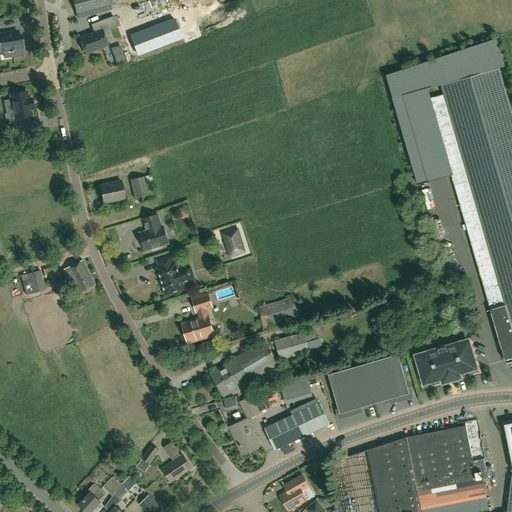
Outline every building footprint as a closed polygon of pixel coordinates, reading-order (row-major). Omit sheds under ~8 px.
[(117,0),(72,0),(78,18),(89,15),(88,13),(110,8),(119,5),(117,0)] [(85,53),(107,45),(101,30),(79,38),(85,53)] [(22,47),(20,36),(18,36),(18,31),(0,34),(0,43),(1,51),(10,50),(10,53),(12,52),(12,56),(22,55),(20,48),(22,47)] [(130,43),(133,53),(164,41),(161,32),(130,43)] [(511,111),(499,68),(505,66),(497,39),(387,75),(393,98),(404,136),(418,185),(428,182),(452,175),(505,358),(511,355),(511,111)] [(112,48),(114,56),(122,53),(119,45),(112,48)] [(28,99),(26,91),(11,95),(16,122),(3,125),(5,133),(26,128),(24,121),(22,121),(22,118),(31,116),(30,109),(34,109),(31,98),(28,99)] [(134,198),(148,194),(144,176),(130,179),(134,198)] [(104,203),(124,199),(120,180),(99,184),(104,203)] [(161,227),(157,215),(146,219),(149,231),(140,234),(141,238),(140,239),(142,246),(144,245),(145,250),(152,248),(152,250),(162,247),(160,241),(167,239),(163,226),(161,227)] [(221,233),(229,258),(246,252),(238,227),(221,233)] [(173,264),(171,256),(158,260),(160,268),(158,268),(166,293),(179,289),(178,284),(188,281),(184,269),(178,271),(175,263),(173,264)] [(75,294),(95,285),(82,260),(63,270),(75,294)] [(40,271),(27,274),(28,279),(32,293),(45,289),(40,271)] [(188,343),(213,335),(206,309),(212,307),(208,294),(192,298),(198,319),(182,323),(188,343)] [(265,325),(297,316),(291,298),(260,308),(265,325)] [(280,360),(309,352),(307,342),(317,339),(314,330),(275,340),(280,360)] [(224,396),(279,364),(265,341),(210,373),(224,396)] [(477,372),(468,344),(448,350),(447,348),(438,351),(439,352),(418,358),(426,387),(438,384),(437,381),(443,379),(443,381),(446,380),(447,383),(449,382),(448,381),(454,379),(455,381),(457,380),(456,377),(459,376),(458,375),(465,373),(465,376),(477,372)] [(374,402),(408,392),(397,356),(363,365),(374,402)] [(340,412),(374,402),(363,365),(329,375),(340,412)] [(248,419),(260,413),(252,396),(240,401),(248,419)] [(275,450),(330,424),(320,403),(265,428),(275,450)] [(242,454),(260,446),(247,419),(229,427),(242,454)] [(473,511),(488,509),(483,479),(488,478),(477,420),(465,423),(465,426),(407,437),(332,462),(340,507),(341,511),(473,511)] [(181,456),(172,443),(165,448),(174,461),(162,469),(171,481),(191,467),(183,455),(181,456)] [(149,463),(159,450),(152,445),(143,458),(149,463)] [(137,466),(145,471),(149,465),(141,459),(137,466)] [(329,465),(326,459),(319,462),(321,468),(329,465)] [(138,478),(141,474),(137,469),(133,473),(138,478)] [(90,479),(93,482),(95,482),(98,479),(98,476),(95,474),(93,474),(90,477),(90,479)] [(136,483),(129,476),(122,484),(128,490),(136,483)] [(288,510),(306,499),(302,491),(309,487),(303,476),(292,482),(295,488),(280,496),(288,510)] [(105,488),(113,496),(114,495),(119,488),(121,485),(113,478),(112,477),(103,487),(105,488)] [(86,511),(91,511),(100,503),(99,501),(105,494),(95,484),(88,491),(90,494),(79,505),(86,511)] [(114,495),(113,496),(104,507),(109,511),(108,511),(121,511),(115,506),(120,501),(114,495)] [(160,511),(163,510),(149,496),(140,504),(147,511),(160,511)] [(322,511),(321,510),(323,508),(316,501),(306,510),(307,511),(322,511)]
